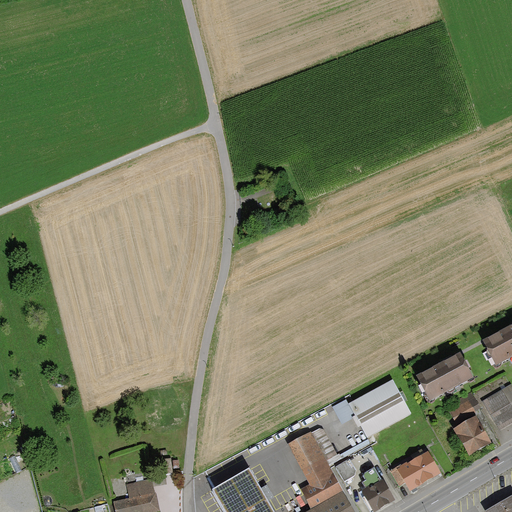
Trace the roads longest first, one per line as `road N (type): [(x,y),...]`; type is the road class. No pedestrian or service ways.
road 1 (residential): [(187,0),(227,174),(230,228),(202,358),(187,511)]
road 2 (track): [(0,211),(216,123)]
